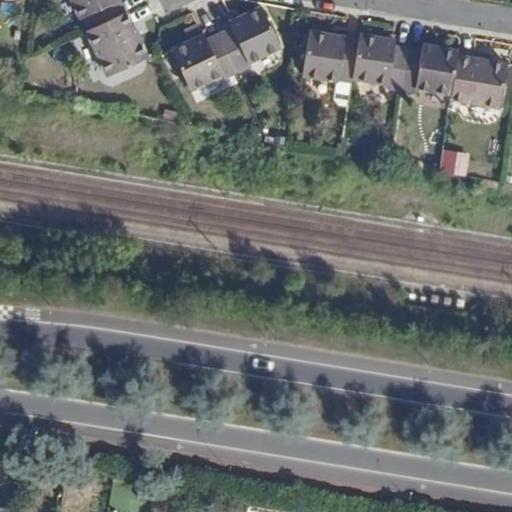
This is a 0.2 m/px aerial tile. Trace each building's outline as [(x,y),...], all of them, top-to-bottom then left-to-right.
[(72,0),(86,30),(127,12),(120,0),(72,0)] [(219,34),(237,70),(249,65),(247,61),(281,46),(262,7),(229,22),(232,28),(221,33),(219,34)] [(127,12),(86,30),(108,76),(148,57),(127,12)] [(339,79),(352,81),(353,77),(359,41),(345,38),(345,37),(309,31),(302,74),(338,80),(339,79)] [(223,77),(237,70),(219,34),(207,39),(205,34),(171,49),(189,89),(222,74),(223,77)] [(387,87),(402,89),(408,49),(394,46),(395,40),(360,34),(359,41),(353,77),(388,83),(387,87)] [(408,49),(402,89),(415,91),(415,88),(451,94),(458,55),(458,50),(422,44),(421,51),(408,49)] [(451,94),(451,99),(499,107),(506,63),(458,55),(451,94)] [(439,296),(431,295),(430,302),(438,303),(439,296)]
